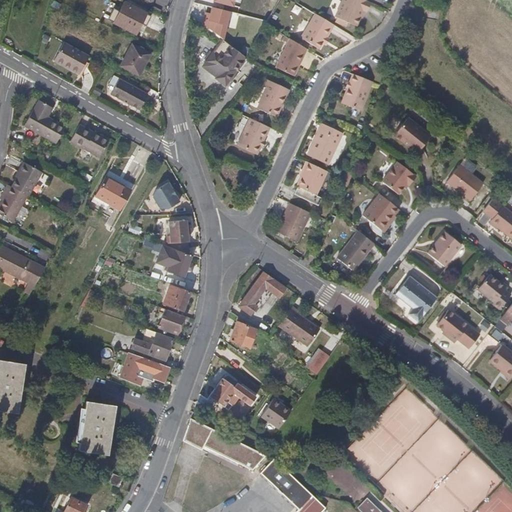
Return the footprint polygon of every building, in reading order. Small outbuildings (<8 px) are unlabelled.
[(147,13),(150,7),(136,0),(124,0),(124,1),(147,13)] [(370,0),(340,0),(335,13),(357,22),(363,7),(367,8),(370,0)] [(137,33),(147,13),(124,1),(114,21),(137,33)] [(339,24),(321,13),(306,38),(324,49),(328,42),(329,42),(336,31),(335,30),(339,24)] [(293,72),(309,46),(292,36),(276,63),(293,72)] [(254,59),(254,58),(230,40),(215,61),(229,72),(224,78),(223,79),(233,87),(254,59)] [(78,73),(89,55),(62,41),(52,59),(78,73)] [(122,62),(142,73),(151,54),(132,43),(122,62)] [(229,72),(215,61),(214,61),(210,67),(224,78),(229,72)] [(360,109),(373,79),(353,71),(344,92),(346,93),(343,101),(360,109)] [(108,93),(137,108),(145,91),(116,76),(108,93)] [(290,87),(268,77),(264,85),(268,86),(259,105),(278,114),(290,87)] [(57,143),(66,128),(48,117),(53,107),(40,100),(34,110),(32,109),(23,124),(57,143)] [(431,134),(408,116),(393,135),(417,153),(431,134)] [(269,131),(272,125),(255,117),(242,145),(261,154),(272,132),(269,131)] [(331,163),(346,132),(327,123),(324,129),(322,128),(310,153),(331,163)] [(71,141),(100,157),(111,139),(102,134),(100,137),(93,133),(80,125),(71,141)] [(219,156),(215,152),(210,157),(213,161),(215,160),(219,156)] [(327,168),(308,159),(303,169),(305,170),(298,183),(299,184),(296,191),(317,202),(321,194),(316,192),(327,168)] [(414,175),(396,161),(380,182),(396,194),(402,185),(409,183),(414,175)] [(21,173),(26,164),(23,162),(18,171),(21,173)] [(483,181),(458,162),(446,178),(470,198),(483,181)] [(33,191),(42,173),(26,164),(21,173),(17,179),(12,188),(27,197),(29,198),(33,191)] [(120,210),(131,190),(117,182),(116,183),(105,178),(92,201),(106,209),(109,204),(120,210)] [(149,190),(157,209),(177,201),(169,182),(149,190)] [(0,216),(11,223),(27,197),(12,188),(7,186),(3,194),(6,195),(2,203),(0,205),(0,216)] [(392,217),(399,208),(379,193),(363,215),(381,229),(390,215),(392,217)] [(511,211),(493,196),(483,209),(494,217),(490,222),(498,228),(499,227),(511,236),(511,211)] [(310,209),(290,199),(277,227),(297,237),(310,209)] [(167,247),(189,255),(185,220),(167,222),(169,236),(166,237),(167,247)] [(142,230),(144,225),(133,221),(131,226),(142,230)] [(460,245),(443,232),(427,253),(443,266),(460,245)] [(370,250),(353,237),(336,258),(352,272),(370,250)] [(1,247),(0,248),(0,269),(33,287),(43,269),(1,247)] [(183,279),(190,258),(161,247),(154,266),(166,270),(166,272),(183,279)] [(283,288),(262,272),(253,285),(261,290),(264,287),(277,296),(283,288)] [(504,285),(488,272),(475,290),(489,302),(487,305),(495,311),(508,293),(502,288),(504,285)] [(419,323),(438,298),(411,276),(396,295),(414,310),(409,315),(419,323)] [(161,304),(180,311),(187,294),(168,286),(161,304)] [(80,307),(84,308),(91,296),(87,294),(80,307)] [(511,299),(498,318),(506,324),(511,317),(511,318),(511,299)] [(297,314),(298,312),(290,306),(277,325),(306,346),(319,329),(297,314)] [(479,332),(448,307),(435,323),(441,329),(441,332),(453,341),(456,337),(468,346),(479,332)] [(161,315),(156,326),(175,333),(181,316),(166,311),(164,316),(161,315)] [(235,322),(244,326),(238,344),(247,348),(253,330),(236,317),(235,322)] [(244,326),(235,322),(228,340),(238,344),(244,326)] [(143,353),(142,358),(162,365),(171,340),(154,334),(153,337),(149,346),(132,340),(129,348),(143,353)] [(508,379),(511,373),(511,354),(500,345),(487,362),(508,379)] [(317,374),(329,355),(317,348),(305,367),(317,374)] [(0,358),(0,409),(16,412),(19,392),(24,362),(0,358)] [(161,383),(167,368),(142,359),(139,365),(138,369),(153,375),(152,379),(161,383)] [(233,387),(236,383),(226,376),(223,380),(233,387)] [(208,396),(220,404),(224,399),(230,391),(233,387),(223,380),(221,378),(208,396)] [(254,397),(236,383),(233,387),(230,391),(235,395),(249,405),(254,397)] [(230,403),(235,395),(230,391),(224,399),(230,403)] [(205,408),(209,402),(198,394),(195,402),(201,407),(205,408)] [(114,405),(85,401),(78,451),(107,456),(114,405)] [(289,412),(272,401),(259,418),(276,429),(289,412)] [(265,456),(191,419),(183,441),(202,451),(204,446),(252,470),(265,456)] [(301,511),(320,511),(326,505),(271,460),(258,475),(299,508),(298,510),(301,511)] [(107,473),(103,481),(112,486),(116,476),(107,473)] [(367,505),(370,502),(365,497),(357,506),(362,511),(380,511),(376,508),(374,511),(367,505)] [(32,502),(23,498),(20,504),(29,508),(32,502)] [(82,511),(85,506),(69,498),(62,511),(82,511)] [(39,505),(32,502),(29,508),(36,511),(39,505)] [(376,508),(370,502),(367,505),(374,511),(376,508)]
